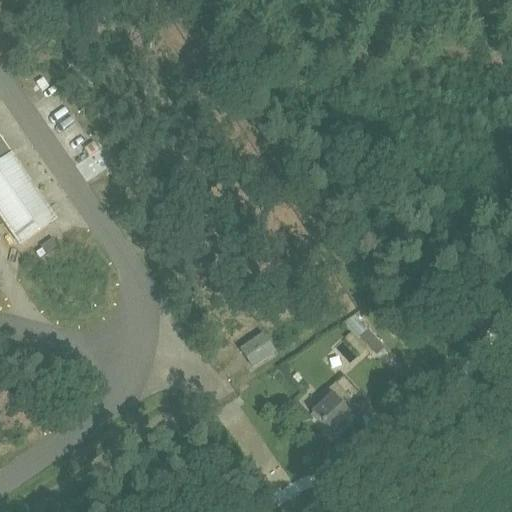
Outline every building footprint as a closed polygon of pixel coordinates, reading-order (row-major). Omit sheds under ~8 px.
[(77,154),(87,151),(83,136),(73,139),(77,154)] [(0,142),(0,218),(19,246),(54,222),(0,142)] [(100,161),(87,183),(108,196),(121,173),(100,161)] [(262,337),(240,352),(252,369),(273,354),(262,337)] [(356,360),(349,366),(363,380),(369,374),(356,360)] [(353,421),(345,412),(363,398),(345,377),(322,396),(326,401),(312,413),(333,439),(353,421)]
